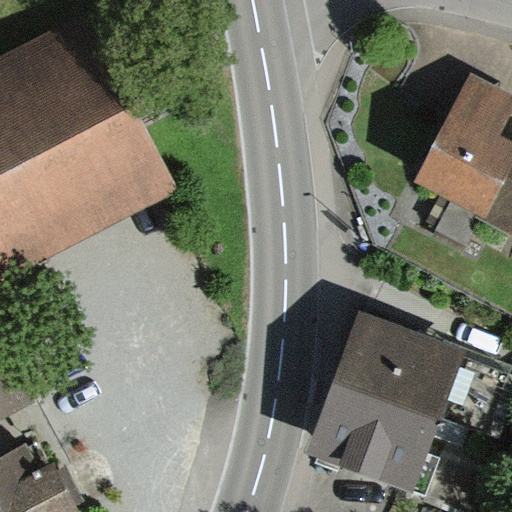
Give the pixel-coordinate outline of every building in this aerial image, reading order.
[(87,24),(0,69),(0,285),(176,195),(87,24)] [(415,190),(511,238),(511,149),(500,144),(511,120),(511,98),(472,78),(415,190)] [(359,321),(305,470),(418,509),(469,360),(422,344),(359,321)] [(0,336),(0,456),(50,430),(0,336)] [(26,460),(0,473),(0,511),(70,511),(58,490),(52,478),(39,485),(26,460)]
